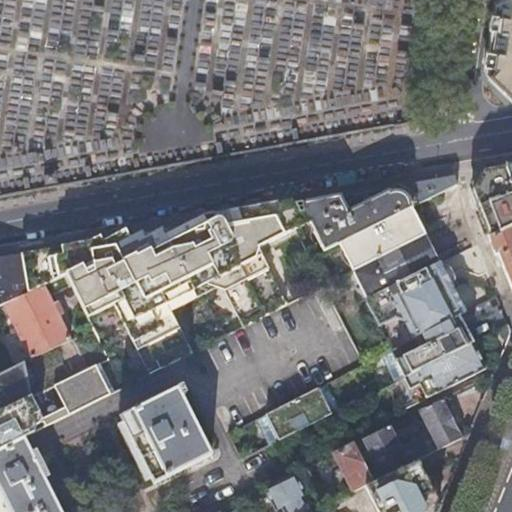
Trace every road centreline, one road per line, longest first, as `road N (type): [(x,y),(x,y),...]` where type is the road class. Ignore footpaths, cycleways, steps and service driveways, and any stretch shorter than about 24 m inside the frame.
road 1 (tertiary): [(0,227),(449,146)]
road 2 (residential): [(470,0),(449,146)]
